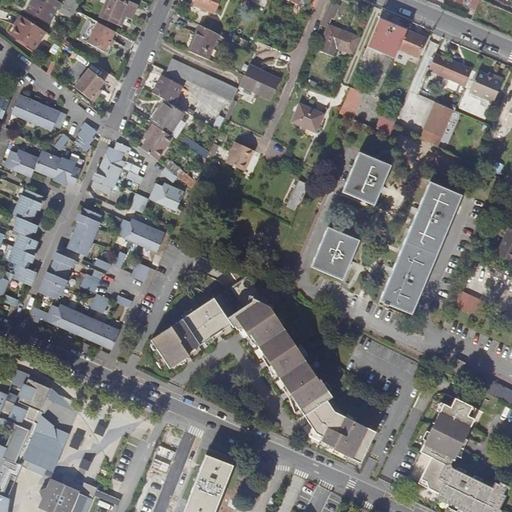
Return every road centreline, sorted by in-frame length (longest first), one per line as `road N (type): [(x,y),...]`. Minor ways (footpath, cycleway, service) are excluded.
road 1 (residential): [(407,511),(0,329)]
road 2 (residential): [(164,0),(106,130),(0,43)]
road 3 (unknown): [(168,403),(181,378),(232,346),(282,420),(285,455)]
road 4 (residential): [(390,0),(511,51)]
